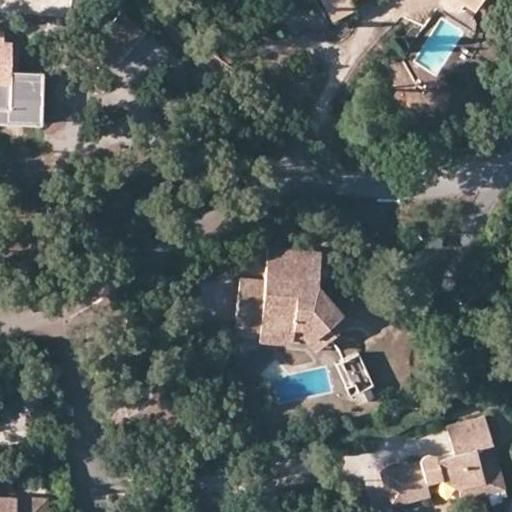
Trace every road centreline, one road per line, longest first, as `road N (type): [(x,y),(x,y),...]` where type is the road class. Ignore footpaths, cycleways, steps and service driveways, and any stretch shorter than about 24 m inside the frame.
road 1 (residential): [(373,192),(306,176),(271,186),(53,307)]
road 2 (residential): [(373,192),(384,236),(436,314),(511,387)]
road 3 (residential): [(53,307),(78,397),(89,511)]
road 4 (residential): [(511,160),(457,183),(373,192)]
